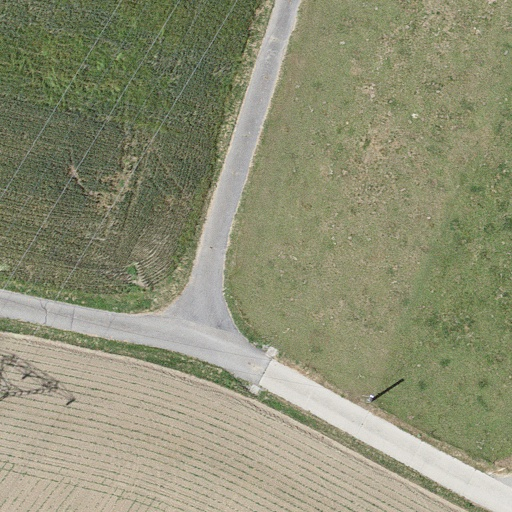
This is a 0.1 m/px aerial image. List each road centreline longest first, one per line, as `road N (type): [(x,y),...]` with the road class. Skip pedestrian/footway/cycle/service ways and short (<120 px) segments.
road 1 (track): [(511,503),(272,374),(190,344),(0,304)]
road 2 (track): [(190,344),(294,0)]
